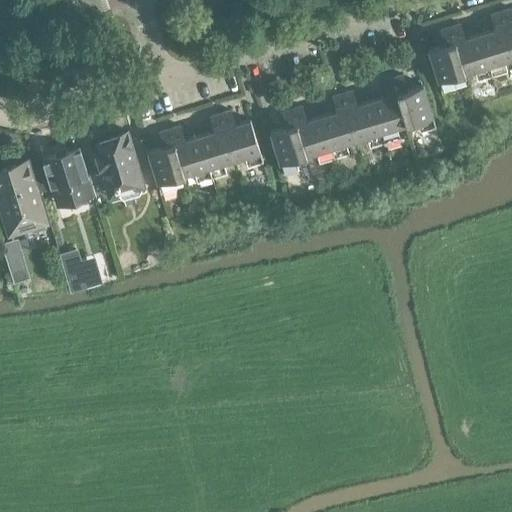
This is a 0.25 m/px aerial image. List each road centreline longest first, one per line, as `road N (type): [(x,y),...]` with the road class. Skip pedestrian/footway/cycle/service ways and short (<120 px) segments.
road 1 (residential): [(162,79),(418,0)]
road 2 (residential): [(0,114),(35,117),(162,79)]
